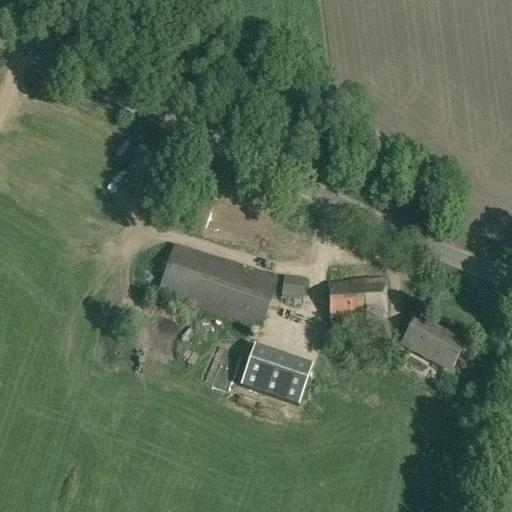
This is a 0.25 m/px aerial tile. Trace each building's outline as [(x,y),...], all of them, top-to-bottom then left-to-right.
[(80,218),(98,225),(110,193),(92,186),(80,218)] [(260,329),(277,282),(175,247),(158,294),(260,329)] [(302,301),(304,281),(283,279),(281,299),(302,301)] [(365,329),(387,328),(385,281),(327,284),(330,325),(365,323),(365,329)] [(450,373),(465,345),(417,318),(401,347),(450,373)] [(251,356),(244,390),(301,401),(308,367),(251,356)]
